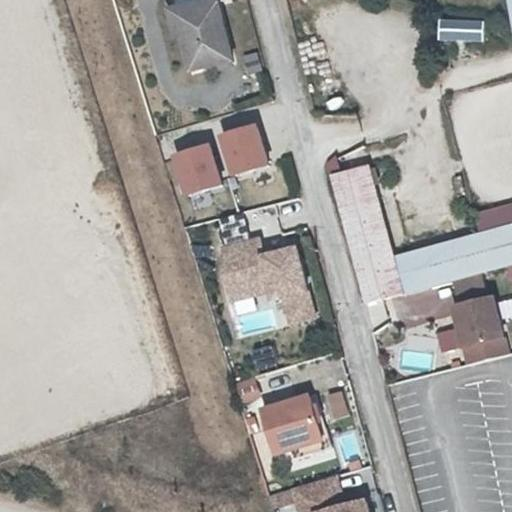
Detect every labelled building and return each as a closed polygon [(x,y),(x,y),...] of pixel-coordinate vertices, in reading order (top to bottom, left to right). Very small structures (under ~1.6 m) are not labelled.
[(223,65),(209,6),(168,14),(183,74),(223,65)] [(488,45),(489,23),(443,22),(443,45),(488,45)] [(264,54),(245,57),(249,77),(267,74),(264,54)] [(260,131),(224,141),(235,181),(271,171),(260,131)] [(215,152),(178,162),(189,202),(226,192),(215,152)] [(327,179),(361,308),(505,270),(511,268),(511,207),(484,215),(489,234),(400,258),(376,161),(336,176),(332,159),(323,164),(327,179)] [(261,236),(221,247),(236,302),(267,293),(270,302),(282,299),(289,324),(315,317),(296,248),(267,256),(261,236)] [(497,296),(453,306),(462,345),(506,335),(497,296)] [(390,326),(375,334),(381,347),(397,340),(390,326)] [(314,420),(322,417),(317,399),(262,414),(274,458),(291,453),(320,445),(314,420)] [(320,445),(291,453),(294,466),(334,455),(322,417),(314,420),(320,445)] [(377,511),(375,502),(354,507),(346,477),(274,495),(277,511),(377,511)]
